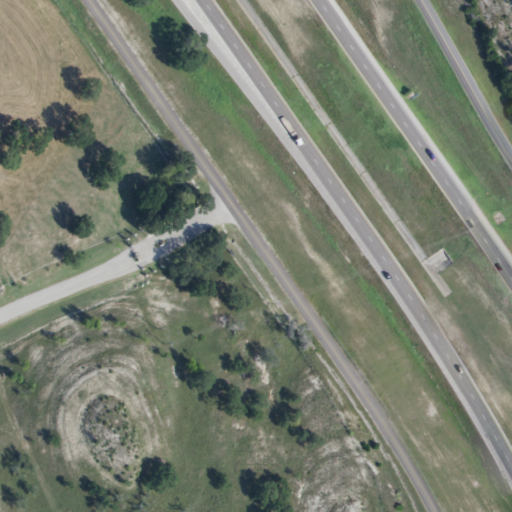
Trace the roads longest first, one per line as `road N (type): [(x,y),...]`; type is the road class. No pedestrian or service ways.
road 1 (tertiary): [(89,0),(228,211),(323,327),(437,511)]
road 2 (motorway): [(290,135),(511,469)]
road 3 (motorway): [(511,272),(318,11)]
road 4 (residential): [(228,211),(0,319)]
road 5 (tertiary): [(511,163),(416,0)]
road 6 (motorway): [(176,0),(290,135)]
road 7 (motorway): [(200,0),(290,135)]
